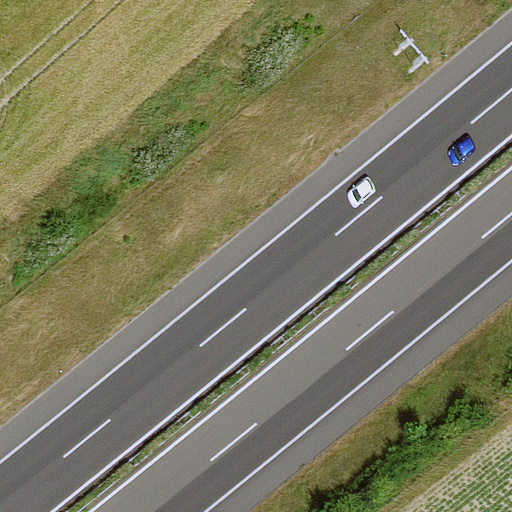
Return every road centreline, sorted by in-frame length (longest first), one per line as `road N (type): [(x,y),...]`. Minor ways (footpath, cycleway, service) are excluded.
road 1 (motorway): [(511,90),(0,508)]
road 2 (motorway): [(146,511),(511,212)]
